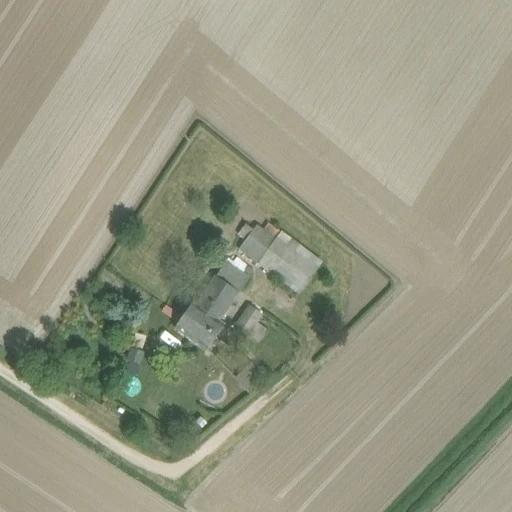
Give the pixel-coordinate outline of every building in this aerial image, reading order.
[(322,264),(281,233),(277,240),(258,226),(239,251),(300,295),(322,264)] [(214,340),(224,326),(225,325),(220,321),(250,278),(226,261),(196,304),(193,302),(175,328),(207,351),(214,340)] [(262,315),(249,306),(234,327),(248,337),(262,315)] [(124,358),(139,362),(142,351),(127,347),(124,358)] [(240,374),(251,386),(263,375),(251,363),(240,374)]
